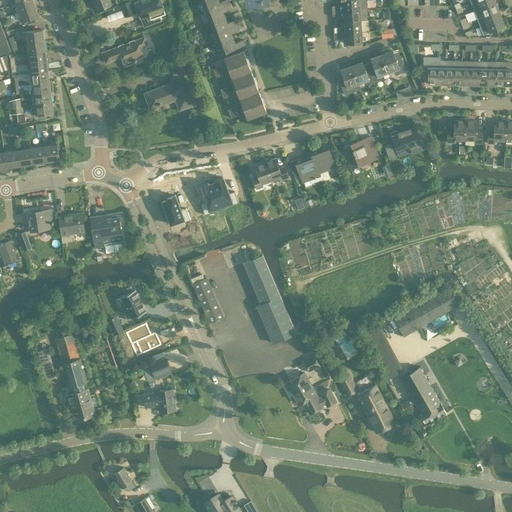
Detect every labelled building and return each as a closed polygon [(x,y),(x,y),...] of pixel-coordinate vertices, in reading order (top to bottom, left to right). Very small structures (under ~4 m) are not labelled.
[(18,12),(35,6),(32,0),(21,0),(15,2),(17,8),(14,9),(16,13),(18,12)] [(111,4),(109,0),(93,0),(97,10),(111,4)] [(120,5),(125,17),(138,12),(144,28),(162,21),(160,16),(165,14),(160,1),(163,0),(142,0),(131,4),(130,2),(120,5)] [(227,0),(220,3),(218,0),(210,0),(202,3),(206,13),(229,4),(227,0)] [(342,0),(343,0),(343,6),(336,6),(336,11),(366,9),(365,0),(342,0)] [(474,11),(496,3),(494,0),(478,0),(471,3),(474,11)] [(477,19),(499,10),(496,3),(474,11),(477,19)] [(231,9),(229,4),(206,13),(210,24),(225,18),(223,12),(231,9)] [(39,16),(35,6),(18,12),(22,22),(39,16)] [(366,9),(336,11),(337,17),(344,16),(344,22),(360,21),(367,20),(366,9)] [(480,27),(502,18),(499,10),(477,19),(480,27)] [(227,23),(225,18),(210,24),(213,34),(237,24),(235,20),(227,23)] [(505,26),(502,18),(480,27),(483,35),(505,26)] [(338,34),(361,32),(360,21),(344,22),(345,27),(337,28),(338,34)] [(239,29),(237,24),(213,34),(217,44),(233,38),(230,32),(239,29)] [(392,29),(384,30),(384,37),(393,37),(392,29)] [(26,42),(44,40),(43,30),(25,32),(26,42)] [(362,43),(361,32),(338,34),(338,39),(346,39),(346,44),(362,43)] [(140,48),(147,45),(144,37),(135,40),(134,39),(128,41),(129,43),(124,45),(123,43),(117,46),(117,47),(102,53),(105,63),(121,57),(125,67),(136,62),(135,59),(143,56),(140,48)] [(233,38),(217,44),(221,54),(245,45),(243,40),(235,43),(233,38)] [(0,49),(8,46),(6,40),(0,42),(0,49)] [(45,51),(44,40),(26,42),(28,53),(45,51)] [(417,44),(408,43),(411,52),(417,52),(417,44)] [(8,46),(0,49),(0,55),(10,52),(8,46)] [(47,61),(45,51),(28,53),(29,63),(47,61)] [(224,58),(232,79),(250,72),(242,51),(224,58)] [(392,51),(381,55),(387,72),(393,70),(395,75),(405,71),(399,56),(394,58),(392,51)] [(6,55),(0,57),(0,71),(8,69),(6,55)] [(387,72),(381,55),(370,59),(373,66),(368,68),(374,83),(383,79),(381,74),(387,72)] [(436,84),(437,57),(423,57),(423,67),(428,67),(427,83),(436,84)] [(444,84),(445,61),(440,60),(440,57),(437,57),(436,84),(444,84)] [(453,84),(453,58),(453,61),(445,61),(444,84),(453,84)] [(461,84),(462,61),(456,61),(456,58),(453,58),(453,84),(461,84)] [(48,71),(47,61),(29,63),(30,73),(48,71)] [(461,84),(470,84),(470,61),(462,61),(461,84)] [(478,85),(479,61),(470,61),(470,84),(478,85)] [(478,85),(486,85),(487,61),(479,61),(478,85)] [(495,85),(495,62),(487,61),(486,85),(495,85)] [(365,86),(374,83),(368,68),(364,69),(362,62),(351,66),(357,84),(363,82),(365,86)] [(503,85),(504,62),(495,62),(495,85),(503,85)] [(511,62),(504,62),(503,85),(511,85),(511,83),(511,62)] [(184,109),(196,105),(186,78),(185,79),(183,74),(184,74),(180,63),(167,68),(171,78),(172,78),(174,83),(144,94),(149,108),(180,97),(184,109)] [(357,84),(351,66),(340,70),(343,77),(338,79),(344,94),(353,91),(351,86),(357,84)] [(49,81),(48,71),(30,73),(32,84),(49,81)] [(250,72),(232,79),(239,99),(258,92),(250,72)] [(49,81),(32,84),(33,94),(51,92),(51,91),(53,91),(52,85),(50,85),(49,81)] [(402,89),(395,92),(397,98),(405,96),(402,89)] [(52,102),(51,92),(33,94),(34,105),(52,102)] [(258,92),(239,99),(247,119),(266,112),(258,92)] [(15,99),(9,101),(11,114),(17,114),(16,107),(21,106),(20,98),(15,99)] [(53,113),(52,102),(34,105),(36,115),(53,113)] [(465,140),(465,120),(454,120),(454,131),(448,131),(448,142),(454,142),(454,140),(465,140)] [(476,120),(465,120),(465,140),(475,140),(475,143),(482,143),(482,131),(476,131),(476,120)] [(505,141),(505,121),(494,121),(494,132),(488,132),(488,143),(494,143),(494,141),(505,141)] [(423,130),(418,133),(416,127),(391,136),(396,149),(408,145),(411,152),(423,147),(422,144),(428,142),(423,130)] [(358,165),(379,158),(373,142),(364,145),(363,142),(359,144),(358,141),(343,146),(349,164),(357,161),(358,165)] [(391,143),(385,145),(391,161),(396,159),(391,143)] [(57,144),(44,146),(46,162),(59,160),(57,144)] [(44,146),(30,148),(33,164),(46,162),(44,146)] [(318,148),(310,151),(312,156),(320,176),(322,182),(330,178),(327,171),(336,168),(328,147),(319,150),(318,148)] [(30,148),(17,150),(19,166),(33,164),(30,148)] [(19,166),(17,150),(4,152),(6,168),(19,166)] [(295,160),(289,162),(294,176),(300,174),(303,183),(320,176),(312,156),(303,159),(302,157),(295,160)] [(275,158),(265,162),(272,181),(282,177),(282,179),(289,177),(285,166),(279,168),(275,158)] [(272,181),(265,162),(255,166),(258,176),(253,178),(257,189),(263,186),(262,184),(272,181)] [(224,176),(214,179),(223,206),(239,201),(235,190),(230,191),(224,176)] [(214,179),(204,183),(210,199),(205,200),(209,211),(223,206),(214,179)] [(177,192),(167,195),(176,221),(186,217),(187,220),(193,218),(189,207),(183,209),(177,192)] [(311,199),(303,202),(305,207),(312,204),(311,199)] [(30,231),(40,229),(53,227),(50,210),(27,213),(30,231)] [(64,216),(58,217),(60,226),(62,242),(74,241),(73,233),(84,231),(81,213),(64,216)] [(94,244),(95,248),(104,246),(103,239),(122,236),(119,217),(97,220),(97,216),(90,218),(94,244)] [(24,250),(30,248),(24,232),(18,234),(24,250)] [(0,265),(17,260),(10,240),(0,243),(0,265)] [(273,343),(296,333),(280,296),(262,255),(243,263),(261,305),(257,306),(273,343)] [(209,323),(224,317),(207,278),(192,284),(209,323)] [(131,286),(123,290),(125,294),(121,296),(128,312),(124,314),(127,320),(146,311),(141,302),(139,298),(135,289),(133,290),(131,286)] [(403,336),(459,305),(448,287),(393,318),(403,336)] [(308,308),(306,298),(299,300),(300,309),(308,308)] [(116,316),(108,320),(111,328),(114,334),(123,330),(119,324),(116,316)] [(378,324),(363,333),(387,378),(402,370),(378,324)] [(147,325),(128,335),(132,346),(138,344),(141,353),(162,345),(158,334),(152,336),(147,325)] [(69,386),(87,381),(74,333),(55,338),(62,363),(69,386)] [(38,351),(40,356),(46,380),(56,377),(47,348),(38,351)] [(308,371),(319,365),(314,356),(304,362),(308,371)] [(155,376),(170,369),(165,358),(150,364),(155,376)] [(460,358),(454,361),(457,366),(463,363),(460,358)] [(420,367),(401,378),(412,398),(401,404),(405,411),(416,405),(426,423),(445,412),(420,367)] [(297,396),(313,388),(305,373),(286,382),(290,390),(293,389),(297,396)] [(347,396),(358,390),(350,374),(338,380),(347,396)] [(376,432),(395,423),(376,384),(356,394),(376,432)] [(74,420),(95,414),(88,388),(67,393),(74,420)] [(318,398),(313,388),(297,396),(301,404),(304,403),(309,414),(322,407),(322,405),(326,403),(327,406),(336,401),(329,389),(321,394),(322,396),(318,398)] [(159,405),(160,412),(175,410),(173,389),(157,391),(157,393),(143,394),(145,407),(159,405)] [(421,436),(426,433),(422,426),(417,429),(421,436)] [(130,490),(135,487),(123,467),(114,473),(122,487),(127,484),(130,490)] [(219,494),(204,503),(209,511),(239,511),(238,510),(239,509),(237,506),(238,506),(234,499),(233,499),(232,496),(223,502),(219,494)] [(141,511),(148,511),(152,510),(144,498),(136,503),(141,511)] [(248,511),(257,511),(250,501),(244,505),(248,511)]
